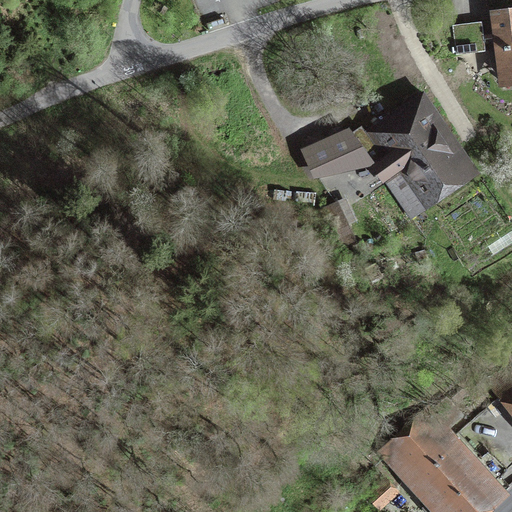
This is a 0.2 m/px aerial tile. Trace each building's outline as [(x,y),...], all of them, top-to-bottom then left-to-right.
[(511,17),(490,20),(499,98),(511,96),(511,17)] [(480,23),(452,26),(455,53),(483,49),(480,23)] [(421,95),(350,135),(366,166),(378,193),(400,182),(424,220),(476,180),(421,95)] [(313,185),(366,166),(350,135),(300,150),(313,185)] [(511,372),(486,392),(511,427),(511,372)] [(432,414),(388,451),(437,511),(480,511),(500,496),(432,414)] [(385,511),(398,501),(385,486),(364,505),(370,511),(385,511)]
